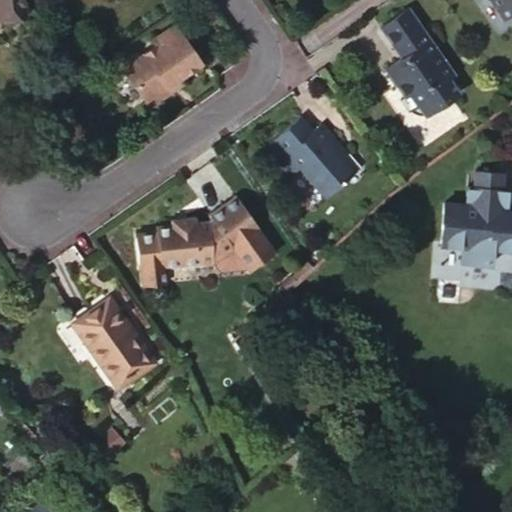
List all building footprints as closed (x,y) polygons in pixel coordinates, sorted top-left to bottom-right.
[(0,0),(0,19),(24,17),(21,0),(0,0)] [(511,0),(491,0),(505,20),(511,15),(511,0)] [(381,27),(396,48),(402,44),(408,53),(402,57),(386,68),(404,96),(401,99),(410,111),(418,105),(425,116),(460,92),(450,77),(454,74),(408,8),(381,27)] [(165,84),(178,75),(199,60),(173,22),(151,37),(157,45),(123,70),(147,104),(155,106),(167,98),(169,90),(165,84)] [(402,44),(396,48),(402,57),(408,53),(402,44)] [(185,85),(178,75),(165,84),(169,90),(167,98),(185,85)] [(312,130),(300,115),(268,142),(281,157),(275,162),(289,178),(296,172),(320,201),(355,171),(342,157),(347,153),(320,123),(312,130)] [(360,168),(347,153),(342,157),(355,171),(360,168)] [(500,173),(473,171),(472,187),(465,187),(464,204),(442,203),(439,245),(460,247),(459,263),(488,265),(489,248),(511,250),(511,230),(511,211),(504,211),(505,190),(498,190),(500,173)] [(135,233),(138,268),(140,268),(142,284),(164,283),(163,267),(211,264),(211,263),(215,262),(234,254),(250,274),(276,256),(261,235),(234,196),(207,214),(210,219),(206,222),(196,223),(195,219),(170,220),(171,225),(156,226),(157,231),(135,233)] [(310,268),(305,263),(287,280),(291,284),(310,268)] [(280,296),(245,328),(264,348),(298,316),(280,296)] [(107,301),(82,318),(90,331),(79,339),(115,390),(151,365),(107,301)] [(90,331),(82,318),(70,327),(79,339),(90,331)] [(73,511),(75,510),(58,489),(31,511),(73,511)]
